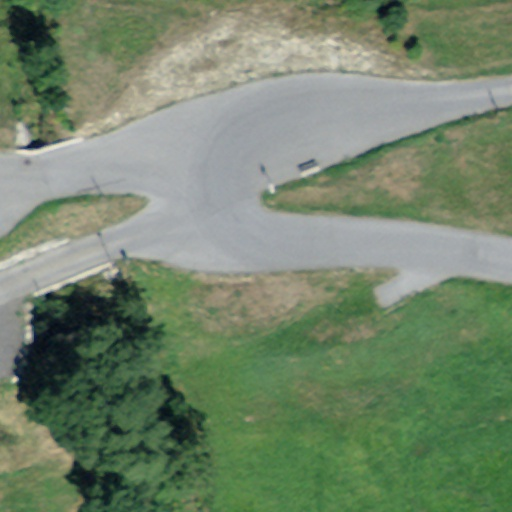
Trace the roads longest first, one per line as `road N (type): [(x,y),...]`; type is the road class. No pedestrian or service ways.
road 1 (residential): [(511,260),(410,241),(286,233),(216,194)]
road 2 (unclassified): [(511,91),(257,151)]
road 3 (residential): [(216,194),(171,224),(0,295)]
road 4 (residential): [(0,170),(216,194)]
